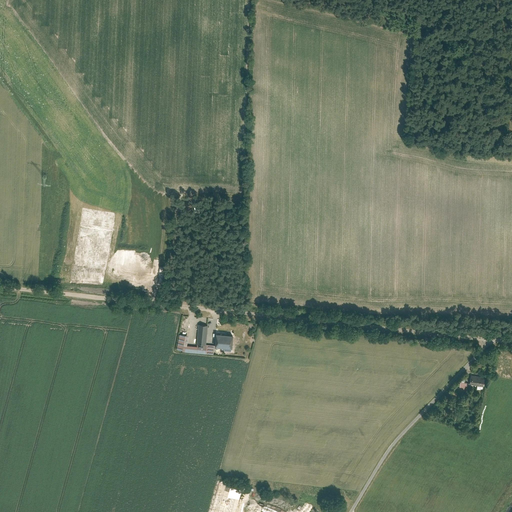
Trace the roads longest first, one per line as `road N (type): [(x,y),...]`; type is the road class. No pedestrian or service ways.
road 1 (residential): [(492,341),(0,287)]
road 2 (residential): [(492,341),(397,438),(351,511)]
